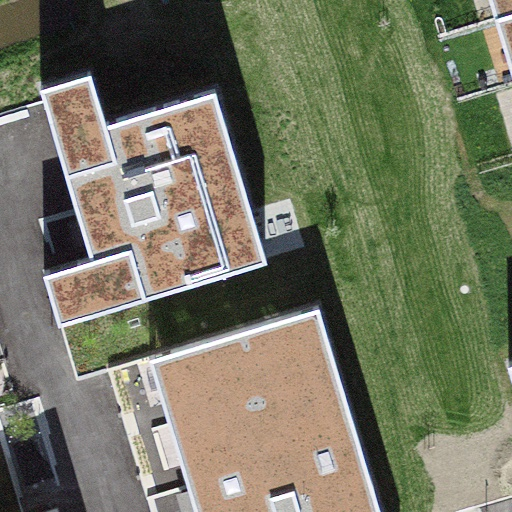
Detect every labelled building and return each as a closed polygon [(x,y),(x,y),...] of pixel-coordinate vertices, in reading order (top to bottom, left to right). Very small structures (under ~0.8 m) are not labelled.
[(511,0),(489,0),(496,20),(511,14),(511,0)] [(511,14),(496,20),(511,72),(511,14)] [(100,104),(50,119),(91,257),(44,270),(59,321),(266,258),(214,89),(105,121),(100,104)] [(300,310),(170,348),(208,477),(188,485),(196,511),(380,511),(357,433),(340,439),(300,310)] [(511,336),(500,340),(511,379),(511,336)]
